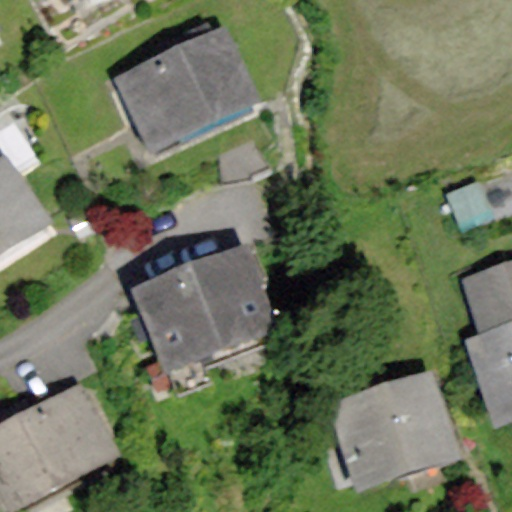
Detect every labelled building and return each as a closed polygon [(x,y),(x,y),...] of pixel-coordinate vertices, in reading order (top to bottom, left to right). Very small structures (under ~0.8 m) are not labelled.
[(226,34),(116,85),(150,160),(261,109),(226,34)] [(0,266),(55,231),(22,180),(47,164),(15,116),(0,125),(0,266)] [(478,188),(445,199),(459,237),(491,225),(478,188)] [(248,254),(134,298),(168,386),(282,343),(248,254)] [(511,266),(460,283),(478,341),(465,345),(494,438),(511,431),(511,266)] [(432,373),(329,404),(358,500),(460,469),(432,373)] [(82,390),(0,434),(0,484),(14,511),(20,511),(119,459),(82,390)]
